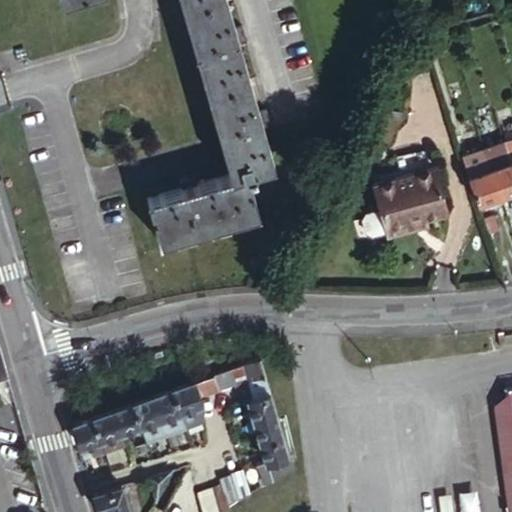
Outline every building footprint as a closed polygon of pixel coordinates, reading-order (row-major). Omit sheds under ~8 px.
[(173,192),(158,196),(146,200),(159,242),(257,214),(245,171),(274,163),(264,128),(260,113),(240,44),(235,28),(226,0),(181,0),(232,175),(173,192)] [(235,28),(240,44),(247,42),(242,26),(235,28)] [(435,71),(427,46),(413,51),(420,76),(435,71)] [(260,113),(264,128),(271,126),(267,111),(260,113)] [(511,132),(503,135),(509,154),(511,163),(511,132)] [(509,154),(503,135),(481,143),(487,162),(509,154)] [(487,162),(481,143),(461,151),(469,177),(490,169),(487,162)] [(511,163),(509,154),(487,162),(490,169),(499,197),(511,192),(511,163)] [(490,169),(469,177),(478,204),(499,197),(490,169)] [(432,190),(438,188),(433,170),(373,186),(380,211),(386,232),(424,222),(441,217),(432,190)] [(156,188),(158,196),(173,192),(171,183),(156,188)] [(446,216),(438,188),(432,190),(441,217),(446,216)] [(386,232),(380,211),(365,215),(362,221),(365,233),(372,236),(386,232)] [(424,222),(386,232),(387,238),(426,227),(424,222)] [(511,344),(511,338),(501,338),(501,346),(511,344)] [(0,380),(11,378),(1,344),(0,344),(0,380)] [(266,376),(261,358),(232,368),(237,384),(245,382),(266,376)] [(215,374),(210,376),(214,391),(219,389),(215,374)] [(210,376),(194,381),(199,396),(214,391),(210,376)] [(249,396),(270,390),(266,376),(245,382),(249,396)] [(203,424),(202,405),(199,396),(194,381),(172,389),(186,430),(203,424)] [(172,389),(152,396),(166,436),(186,430),(172,389)] [(270,390),(249,396),(255,418),(277,412),(270,390)] [(152,396),(132,403),(139,426),(145,443),(166,436),(152,396)] [(132,403),(113,409),(121,432),(139,426),(132,403)] [(121,432),(113,409),(94,416),(101,439),(105,450),(124,443),(121,432)] [(261,437),(283,432),(277,412),(255,418),(261,437)] [(75,423),(81,445),(91,442),(101,439),(94,416),(75,423)] [(260,459),(267,485),(295,469),(283,432),(261,437),(267,457),(260,459)] [(105,450),(101,439),(91,442),(95,453),(105,450)] [(158,494),(176,467),(152,474),(158,494)] [(228,475),(237,504),(247,498),(239,469),(228,475)] [(217,482),(225,511),(237,504),(228,475),(217,482)] [(208,487),(214,511),(223,511),(225,511),(217,482),(208,487)] [(95,492),(101,511),(102,511),(113,509),(113,511),(129,511),(121,484),(95,492)] [(196,494),(201,511),(214,511),(208,487),(196,494)]
